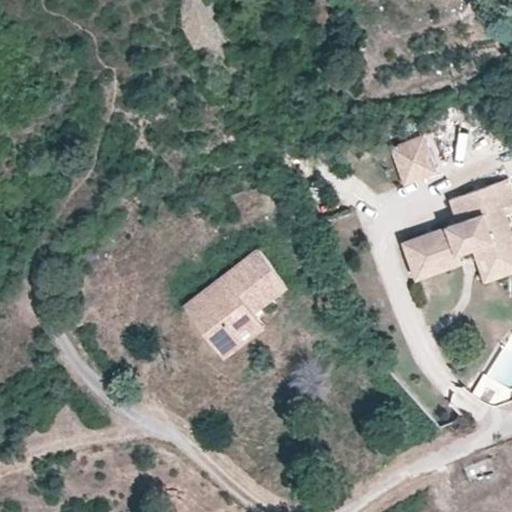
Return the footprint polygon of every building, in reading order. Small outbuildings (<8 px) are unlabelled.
[(430,130),(414,136),(418,147),(434,142),(430,130)] [(418,147),(414,136),(396,142),(409,179),(443,167),(434,142),(418,147)] [(416,266),(461,252),(476,246),(487,243),(499,275),(511,270),(511,223),(506,206),(511,203),(511,177),(455,197),(462,220),(407,240),(416,266)] [(487,243),(476,246),(487,280),(499,275),(487,243)] [(187,300),(199,317),(204,313),(210,321),(204,325),(224,353),(245,338),(235,323),(255,308),(289,283),(261,245),(187,300)] [(464,260),(461,252),(416,266),(419,276),(464,260)] [(266,322),(255,308),(235,323),(245,338),(266,322)] [(204,313),(199,317),(204,325),(210,321),(204,313)]
